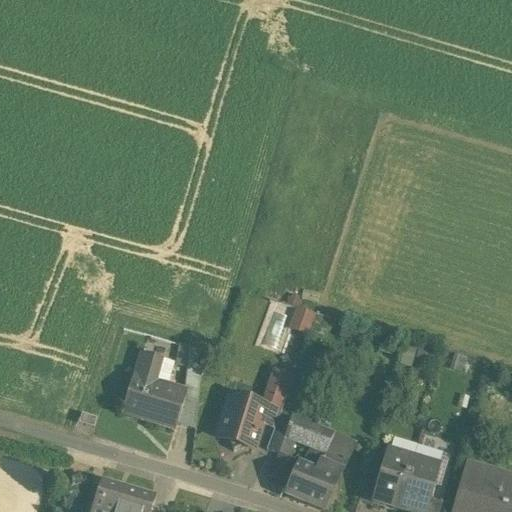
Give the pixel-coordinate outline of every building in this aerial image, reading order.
[(314,336),(317,310),(266,305),(262,348),(276,349),(277,332),(314,336)] [(162,363),(142,356),(135,379),(133,379),(121,415),(146,422),(145,423),(174,432),(175,427),(183,401),(185,395),(155,385),(162,363)] [(197,405),(183,401),(175,427),(193,432),(197,405)] [(263,411),(229,401),(221,427),(219,428),(232,454),(242,449),(252,452),(261,425),(261,424),(261,423),(264,412),(263,411)] [(283,407),(266,401),(263,411),(264,412),(261,423),(261,424),(261,425),(275,429),(279,417),(283,407)] [(96,420),(81,416),(78,426),(93,430),(96,420)] [(290,422),(279,417),(275,429),(267,452),(278,456),(281,449),(284,440),(290,422)] [(309,429),(290,422),(284,440),(292,444),(303,448),(309,429)] [(332,438),(309,429),(303,448),(311,452),(324,457),(332,438)] [(353,447),(332,438),(324,457),(345,465),(353,447)] [(292,444),(284,440),(281,449),(289,452),(292,444)] [(441,455),(416,448),(411,463),(412,463),(437,470),(441,455)] [(278,456),(271,478),(292,486),(295,477),(283,472),(289,452),(281,449),(278,456)] [(324,457),(311,452),(308,458),(316,462),(315,464),(319,466),(324,457)] [(411,463),(387,455),(379,485),(373,505),(397,511),(398,511),(412,463),(411,463)] [(345,465),(324,457),(319,466),(316,475),(336,484),(345,465)] [(316,462),(308,458),(303,470),(316,475),(319,466),(315,464),(316,462)] [(437,470),(412,463),(398,511),(425,511),(428,501),(437,470)] [(490,473),(466,466),(453,511),(511,511),(511,496),(485,489),(490,473)] [(303,470),(299,468),(292,486),(287,498),(321,511),(323,511),(336,484),(316,475),(303,470)] [(379,485),(365,481),(358,504),(372,508),(373,505),(379,485)] [(149,511),(153,501),(101,486),(92,511),(149,511)] [(440,511),(442,505),(428,501),(425,511),(440,511)]
